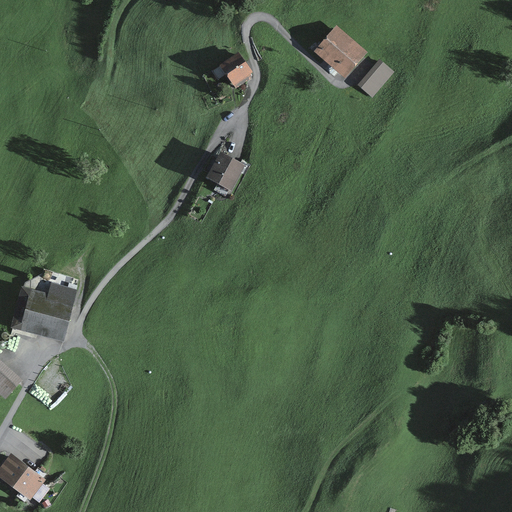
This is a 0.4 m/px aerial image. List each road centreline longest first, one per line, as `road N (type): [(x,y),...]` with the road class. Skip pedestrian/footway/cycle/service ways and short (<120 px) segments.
road 1 (track): [(304,511),(340,446),(395,395),(413,401),(412,431),(425,451),(511,391)]
road 2 (track): [(76,334),(99,350),(118,391),(83,511)]
